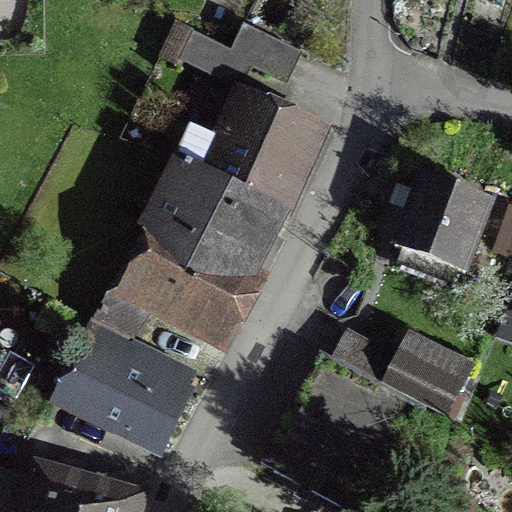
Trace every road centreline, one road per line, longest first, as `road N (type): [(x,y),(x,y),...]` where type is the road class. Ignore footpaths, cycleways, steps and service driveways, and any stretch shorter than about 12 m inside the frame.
road 1 (unclassified): [(386,75),(177,511)]
road 2 (unclassified): [(511,121),(386,75)]
